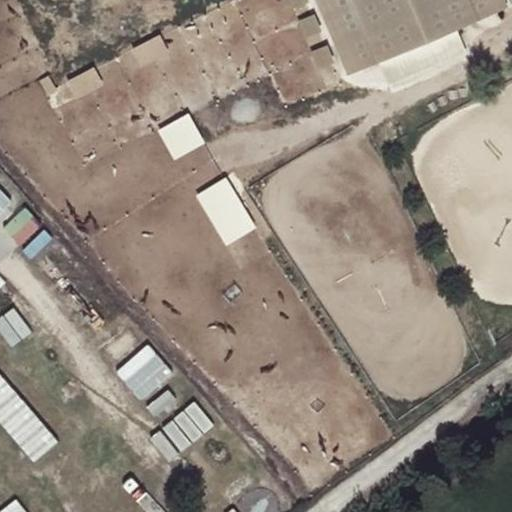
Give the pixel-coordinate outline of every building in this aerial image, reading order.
[(310,0),(343,78),(510,8),(506,0),(310,0)] [(160,127),(175,156),(205,140),(190,111),(160,127)] [(231,174),(199,188),(224,242),(255,228),(231,174)] [(92,341),(143,398),(175,370),(124,312),(92,341)] [(180,451),(213,419),(195,401),(163,433),(180,451)] [(51,494),(76,480),(65,462),(41,475),(51,494)] [(31,511),(18,497),(0,511),(31,511)]
